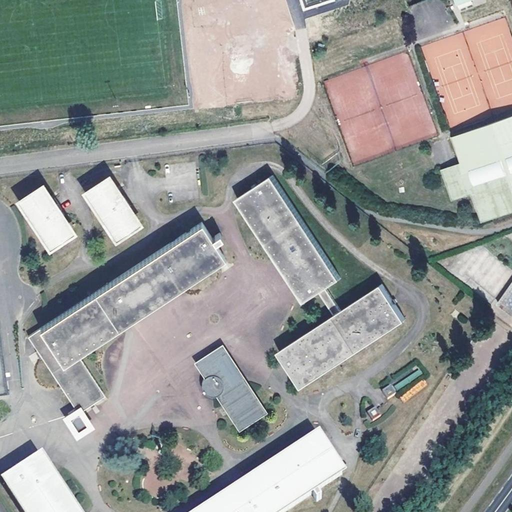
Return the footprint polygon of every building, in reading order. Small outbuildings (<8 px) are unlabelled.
[(448,167),(440,169),(451,200),(470,194),(480,222),(511,211),(511,115),(451,137),(460,165),(449,169),(448,167)] [(306,385),(365,344),(380,334),(357,298),(353,301),(344,307),(329,284),(342,276),(272,171),(236,195),(306,299),(321,289),(337,312),(281,349),(306,385)] [(136,219),(107,175),(85,190),(116,233),(136,219)] [(69,228),(39,185),(19,199),(49,242),(69,228)] [(203,221),(30,334),(77,406),(70,412),(74,418),(73,419),(72,422),(72,424),(74,427),(76,429),(79,431),(82,431),(84,430),(87,428),(89,424),(89,421),(88,418),(86,416),(84,415),(82,414),(80,414),(78,412),(105,394),(78,352),(226,256),(203,221)] [(511,284),(498,304),(511,314),(511,284)] [(0,388),(9,387),(0,329),(0,388)] [(193,357),(206,376),(211,373),(200,357),(209,351),(211,354),(220,349),(223,353),(228,349),(221,339),(193,357)] [(211,373),(206,376),(205,377),(204,379),(202,381),(202,384),(202,387),(202,389),(203,391),(205,394),(208,395),(211,395),(214,394),(216,394),(218,393),(222,390),(243,420),(259,408),(243,385),(249,381),(228,349),(223,353),(220,349),(211,354),(209,351),(200,357),(211,373)] [(218,393),(241,428),(268,409),(249,381),(243,385),(259,408),(243,420),(222,390),(218,393)] [(388,398),(396,392),(390,383),(382,389),(388,398)] [(383,411),(378,403),(370,409),(376,417),(383,411)] [(286,511),(340,476),(351,469),(331,439),(327,433),(208,511),(286,511)] [(75,511),(39,459),(4,482),(23,511),(75,511)]
